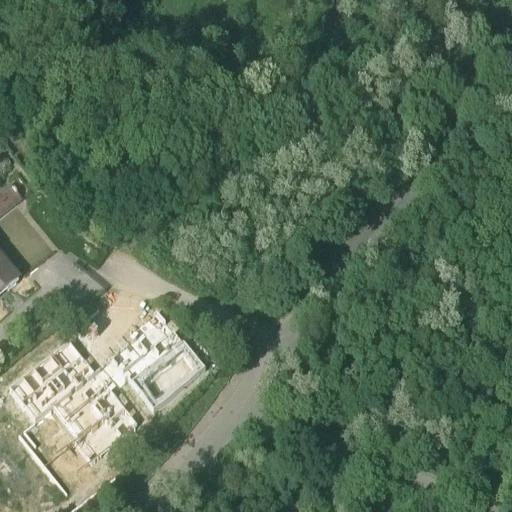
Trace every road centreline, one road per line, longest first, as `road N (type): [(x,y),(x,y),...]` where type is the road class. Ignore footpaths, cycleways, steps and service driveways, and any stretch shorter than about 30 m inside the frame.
road 1 (residential): [(279,350),(423,183),(511,117)]
road 2 (residential): [(467,511),(230,419)]
road 3 (residential): [(279,350),(129,278)]
road 4 (residential): [(152,511),(230,419)]
